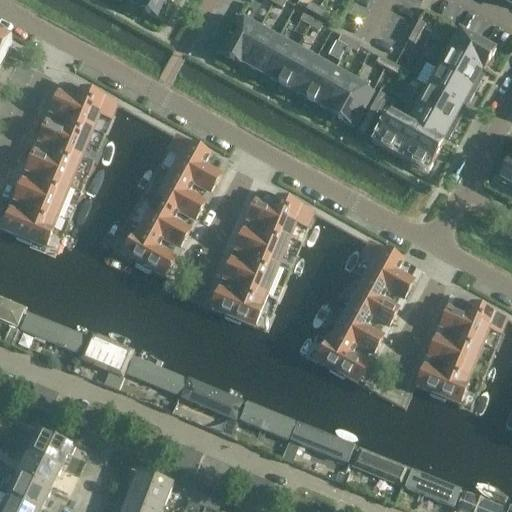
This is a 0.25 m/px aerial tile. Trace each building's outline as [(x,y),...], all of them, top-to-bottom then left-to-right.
[(123,0),(141,10),(146,0),(123,0)] [(146,0),(141,10),(140,12),(161,23),(173,0),(146,0)] [(280,0),(274,0),(272,4),(282,10),(286,3),(280,0)] [(306,11),(315,16),(319,10),(309,4),(306,11)] [(319,10),(315,16),(325,21),(328,15),(319,10)] [(299,22),(309,27),(312,21),(303,16),(299,22)] [(239,66),(240,64),(259,31),(238,19),(219,55),(239,66)] [(312,21),(309,27),(318,33),(322,26),(312,21)] [(418,23),(413,32),(419,36),(425,26),(418,23)] [(439,48),(448,52),(482,71),(483,72),(495,52),(451,27),(439,48)] [(240,64),(259,74),(277,41),(259,31),(240,64)] [(419,36),(413,32),(408,42),(414,45),(419,36)] [(337,43),(347,48),(350,42),(340,37),(337,43)] [(259,74),(277,85),(296,51),(277,41),(259,74)] [(350,42),(347,48),(356,54),(360,47),(350,42)] [(0,68),(10,49),(0,43),(0,68)] [(277,85),(296,95),(314,61),(296,51),(277,85)] [(448,52),(438,71),(475,91),(481,80),(478,78),(482,71),(448,52)] [(375,64),(385,70),(389,63),(379,58),(375,64)] [(296,95),(314,105),(333,72),(314,61),(296,95)] [(385,70),(395,75),(399,69),(389,63),(385,70)] [(399,69),(395,75),(405,81),(409,74),(399,69)] [(438,71),(428,89),(461,108),(465,100),(469,102),(475,91),(438,71)] [(314,105),(333,116),(352,82),(333,72),(314,105)] [(352,82),(333,116),(332,118),(353,129),(372,93),(352,82)] [(419,84),(409,104),(454,129),(460,118),(457,116),(461,108),(428,89),(419,84)] [(51,114),(68,121),(92,131),(98,115),(111,120),(117,106),(80,90),(75,103),(58,96),(51,114)] [(380,106),(385,97),(379,93),(374,103),(380,106)] [(375,116),(380,106),(374,103),(368,112),(375,116)] [(409,104),(399,122),(441,145),(444,138),(448,140),(454,129),(409,104)] [(370,125),(375,116),(368,112),(363,121),(370,125)] [(376,142),(429,171),(443,146),(441,145),(399,122),(390,117),(376,142)] [(38,143),(55,150),(80,161),(92,131),(68,121),(63,132),(46,125),(38,143)] [(370,125),(363,121),(358,132),(364,135),(370,125)] [(171,174),(194,186),(210,195),(220,178),(204,169),(210,157),(175,138),(168,152),(180,158),(171,174)] [(26,173),(43,180),(69,190),(80,161),(55,150),(51,161),(34,154),(26,173)] [(511,162),(510,162),(509,161),(505,169),(502,167),(493,183),(509,192),(511,190),(511,162)] [(156,201),(179,214),(195,223),(204,205),(188,196),(194,186),(171,174),(156,201)] [(14,202),(31,209),(57,219),(69,190),(43,180),(39,190),(22,183),(14,202)] [(247,223),(264,230),(288,240),(295,224),(308,229),(314,214),(277,199),(272,211),(255,204),(247,223)] [(141,229),(178,249),(179,250),(189,233),(173,224),(179,214),(156,201),(141,229)] [(57,219),(31,209),(27,220),(10,213),(2,231),(16,237),(15,240),(30,246),(31,243),(45,249),(57,219)] [(178,249),(141,229),(125,257),(136,263),(135,266),(149,273),(151,271),(164,278),(174,260),(172,259),(178,249)] [(235,252),(252,259),(276,269),(288,240),(264,230),(260,240),(243,233),(235,252)] [(370,264),(362,279),(387,293),(403,302),(413,284),(397,275),(403,264),(369,245),(361,258),(370,264)] [(223,281),(240,288),(264,298),(276,269),(252,259),(248,270),(231,263),(223,281)] [(362,279),(347,307),(372,320),(388,329),(398,312),(382,303),(387,293),(362,279)] [(264,298),(240,288),(236,299),(219,292),(211,310),(225,316),(224,319),(239,325),(240,322),(254,328),(262,309),(260,309),(264,298)] [(0,326),(17,334),(25,314),(0,302),(0,326)] [(440,329),(458,336),(481,346),(488,330),(501,335),(507,321),(470,306),(465,318),(448,311),(440,329)] [(347,307),(332,334),(357,348),(373,357),(382,339),(366,330),(372,320),(347,307)] [(29,316),(20,334),(34,340),(32,344),(76,362),(85,341),(29,316)] [(357,348),(332,334),(317,362),(330,370),(329,372),(343,380),(344,377),(357,385),(367,367),(351,358),(357,348)] [(428,359),(446,366),(469,375),(481,346),(458,336),(453,347),(436,340),(428,359)] [(125,362),(86,346),(80,361),(119,378),(125,362)] [(186,385),(131,363),(125,379),(178,403),(186,385)] [(469,375),(446,366),(441,376),(424,369),(416,388),(430,393),(429,396),(444,402),(445,400),(457,405),(469,375)] [(188,383),(180,402),(202,410),(198,417),(225,428),(227,423),(237,425),(245,406),(188,383)] [(27,406),(39,410),(47,391),(35,387),(27,406)] [(47,391),(39,410),(50,415),(58,396),(47,391)] [(245,409),(238,427),(243,429),(241,434),(281,451),(283,446),(287,447),(294,430),(245,409)] [(298,429),(290,448),(346,472),(347,470),(354,454),(298,429)] [(28,453),(61,469),(72,446),(38,431),(28,453)] [(172,466),(183,471),(191,452),(180,447),(172,466)] [(191,452),(183,471),(195,476),(203,457),(191,452)] [(61,469),(28,453),(17,475),(51,491),(61,469)] [(359,455),(350,473),(362,477),(361,481),(392,493),(394,489),(400,491),(405,474),(359,455)] [(129,496),(163,509),(173,484),(138,472),(129,496)] [(410,474),(404,492),(418,498),(415,507),(425,511),(437,511),(439,507),(452,511),(455,511),(462,494),(410,474)] [(7,496),(39,511),(40,511),(51,491),(17,475),(7,496)] [(243,496),(255,501),(263,482),(251,477),(243,496)] [(263,482),(255,501),(266,505),(274,487),(263,482)] [(202,508),(206,497),(191,491),(187,502),(202,508)] [(464,494),(457,511),(506,511),(507,511),(464,494)] [(0,510),(0,511),(39,511),(7,496),(0,510)] [(122,511),(162,511),(163,509),(129,496),(122,511)] [(213,511),(218,511),(222,503),(206,497),(202,508),(213,511)]
